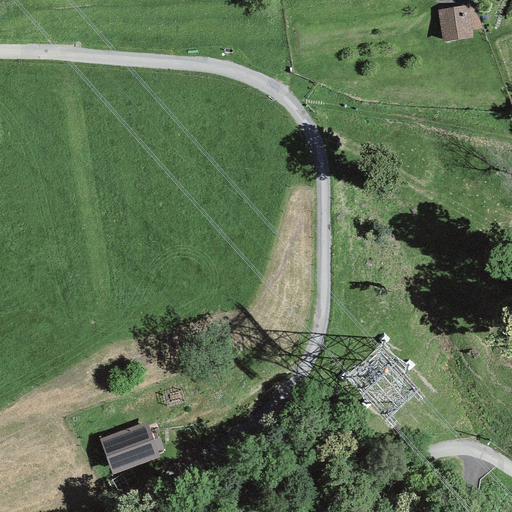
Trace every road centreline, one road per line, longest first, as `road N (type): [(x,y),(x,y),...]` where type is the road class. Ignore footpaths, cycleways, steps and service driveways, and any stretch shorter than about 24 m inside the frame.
road 1 (residential): [(118,511),(227,446),(301,372),(320,317),(319,158),(297,111),(257,80),(186,63),(0,55)]
road 2 (residential): [(301,511),(436,448),(474,450),(511,471)]
